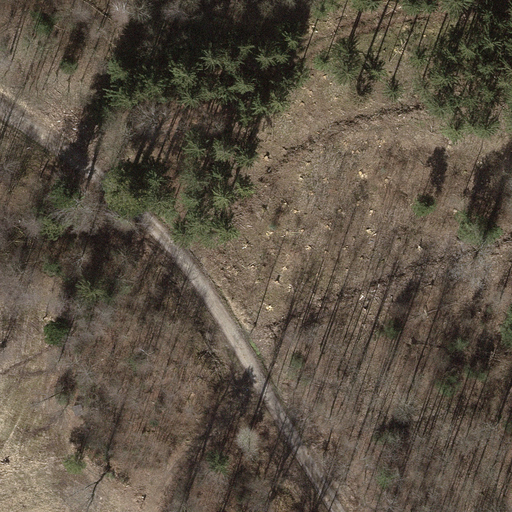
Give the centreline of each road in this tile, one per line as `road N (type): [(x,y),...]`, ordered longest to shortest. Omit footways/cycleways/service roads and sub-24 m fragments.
road 1 (track): [(0,109),(83,161),(149,217),(338,511)]
road 2 (track): [(259,384),(145,511)]
